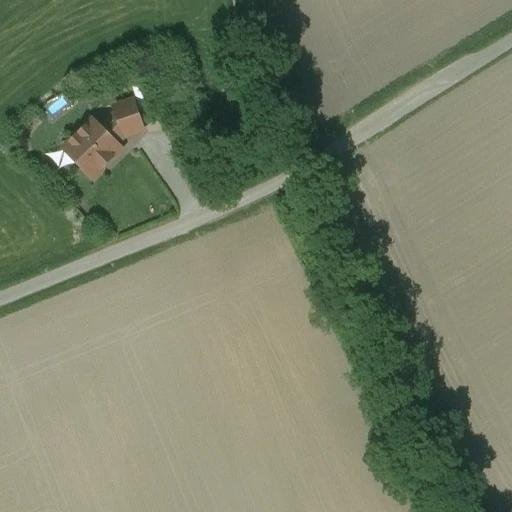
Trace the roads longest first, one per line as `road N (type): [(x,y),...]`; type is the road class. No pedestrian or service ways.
road 1 (unclassified): [(0,303),(321,164),(511,41)]
road 2 (track): [(200,220),(200,185),(242,35),(236,0)]
